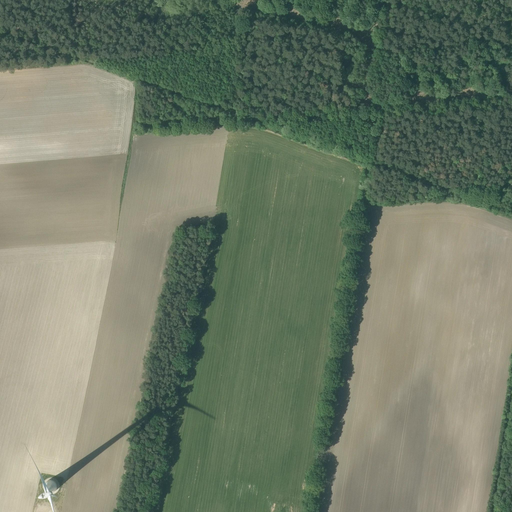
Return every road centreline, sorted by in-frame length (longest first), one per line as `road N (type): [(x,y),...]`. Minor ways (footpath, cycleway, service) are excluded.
road 1 (unclassified): [(369,36),(361,82),(373,101),(511,89)]
road 2 (unclassified): [(220,0),(369,36)]
